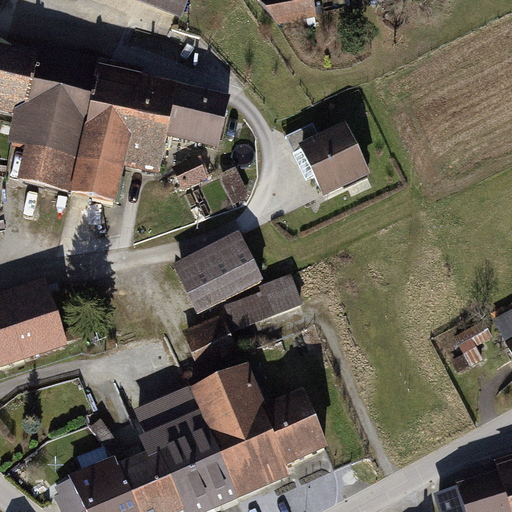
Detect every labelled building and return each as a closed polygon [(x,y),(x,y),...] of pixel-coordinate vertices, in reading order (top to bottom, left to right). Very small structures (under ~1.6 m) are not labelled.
[(125,0),(183,21),(191,0),(125,0)] [(255,0),(279,27),(318,20),(313,0),(255,0)] [(95,68),(0,51),(0,118),(14,121),(9,149),(25,152),(20,184),(73,193),(95,68)] [(145,69),(102,60),(74,197),(124,208),(131,174),(161,180),(169,142),(223,153),(234,101),(142,82),(145,69)] [(351,125),(304,146),(327,199),(374,179),(351,125)] [(222,179),(236,208),(253,200),(240,171),(222,179)] [(241,234),(174,266),(199,316),(265,284),(241,234)] [(0,373),(72,350),(49,281),(0,297),(0,373)] [(223,316),(185,332),(204,379),(242,363),(223,316)] [(142,448),(73,478),(88,511),(222,511),(292,482),(288,472),(332,453),(307,395),(271,410),(253,368),(130,420),(142,448)] [(462,492),(437,500),(440,511),(511,511),(511,459),(497,464),(501,476),(461,487),(462,492)]
